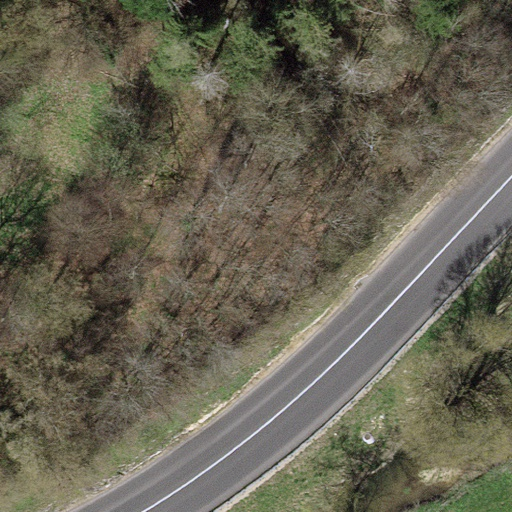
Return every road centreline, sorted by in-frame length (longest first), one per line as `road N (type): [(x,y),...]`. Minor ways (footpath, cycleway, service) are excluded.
road 1 (secondary): [(511,175),(329,370),(232,449),(136,511)]
road 2 (track): [(0,155),(172,32),(232,0)]
